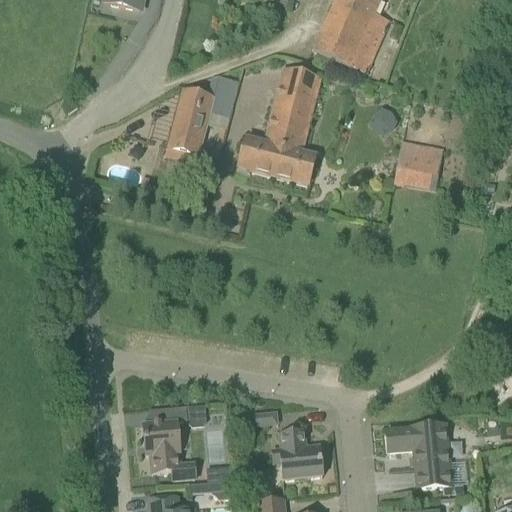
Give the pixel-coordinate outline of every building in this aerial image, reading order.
[(105,0),(103,8),(139,16),(142,0),(105,0)] [(249,0),(249,1),(290,12),(293,0),(249,0)] [(337,0),(313,56),(316,57),(335,65),(365,78),(388,25),(373,18),(380,0),(337,0)] [(335,65),(316,57),(311,69),(331,75),(335,65)] [(247,138),(239,171),(308,188),(315,162),(301,158),(321,82),(283,73),(266,143),(247,138)] [(168,149),(200,159),(207,130),(226,135),(240,88),(219,82),(214,103),(182,94),(168,149)] [(442,154),(401,146),(393,189),(434,197),(442,154)] [(148,189),(150,183),(143,181),(140,193),(153,196),(154,190),(148,189)] [(195,466),(179,467),(176,427),(188,426),(188,428),(193,432),(204,432),(207,427),(206,409),(186,411),(151,414),(152,428),(143,429),(146,461),(149,460),(151,478),(172,476),(173,486),(197,484),(195,466)] [(258,431),(257,419),(247,420),(248,432),(258,431)] [(411,434),(386,436),(388,457),(413,455),(417,495),(442,492),(451,491),(449,471),(445,430),(442,430),(440,428),(436,427),(433,427),(430,429),(428,431),(411,433),(411,434)] [(273,470),(281,470),(282,485),(322,482),(320,455),(307,456),(305,435),(278,438),(280,453),(271,454),(273,470)] [(207,488),(229,486),(231,486),(230,471),(206,473),(207,488)] [(229,486),(207,488),(189,490),(189,499),(211,497),(219,505),(231,504),(230,496),(229,486)] [(443,501),(464,499),(463,490),(451,491),(442,492),(443,501)] [(177,511),(177,502),(147,505),(148,511),(177,511)] [(256,505),(256,511),(284,511),(284,503),(256,505)]
